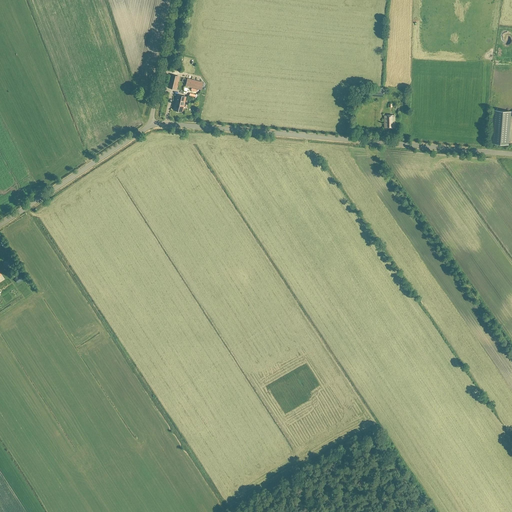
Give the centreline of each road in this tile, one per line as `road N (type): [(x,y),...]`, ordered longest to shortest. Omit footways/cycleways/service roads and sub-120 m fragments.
road 1 (unclassified): [(511,154),(148,125)]
road 2 (track): [(367,141),(511,347)]
road 3 (unclassified): [(0,224),(148,125)]
road 4 (unclassified): [(148,125),(174,0)]
